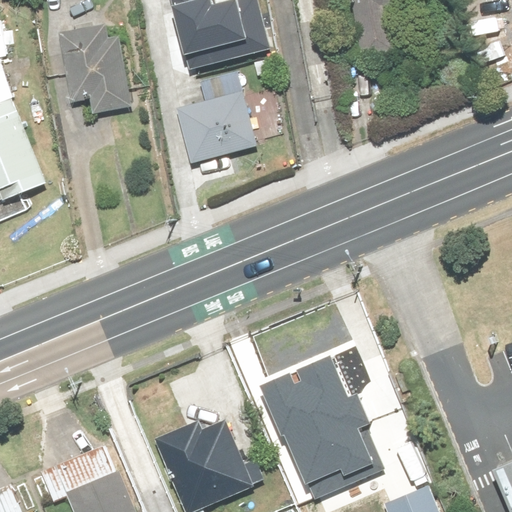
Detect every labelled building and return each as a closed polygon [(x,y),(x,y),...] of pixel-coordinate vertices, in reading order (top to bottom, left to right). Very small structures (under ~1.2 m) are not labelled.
[(262,0),(222,0),(179,13),(196,72),(277,48),(262,0)] [(428,0),(360,0),(373,54),(438,39),(428,0)] [(114,23),(54,32),(69,129),(129,120),(114,23)] [(0,66),(0,202),(51,181),(11,88),(9,88),(0,66)] [(260,86),(178,115),(198,171),(280,142),(260,86)] [(351,347),(273,380),(322,496),(391,467),(358,388),(367,384),(351,347)] [(232,416),(162,444),(189,511),(259,484),(232,416)] [(511,511),(511,464),(489,473),(505,511),(511,511)] [(140,511),(123,471),(67,494),(74,511),(140,511)] [(441,511),(430,483),(386,500),(390,511),(441,511)]
